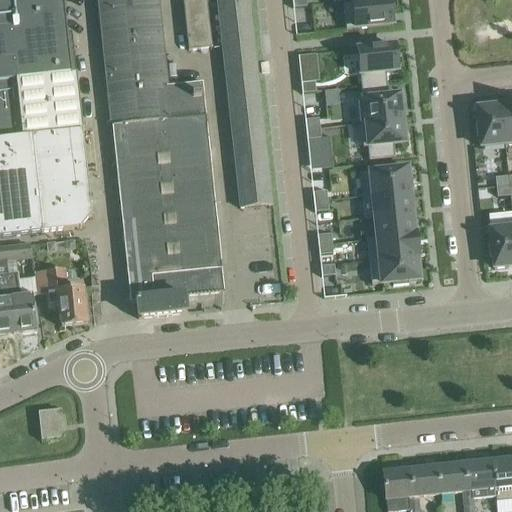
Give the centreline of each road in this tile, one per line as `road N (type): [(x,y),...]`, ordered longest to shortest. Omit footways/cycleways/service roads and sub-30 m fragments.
road 1 (residential): [(310,329),(275,0)]
road 2 (residential): [(104,467),(339,441)]
road 3 (residential): [(447,82),(471,312)]
road 4 (residential): [(87,362),(121,350),(310,329)]
road 5 (residential): [(339,441),(511,422)]
road 6 (residential): [(310,329),(471,312)]
